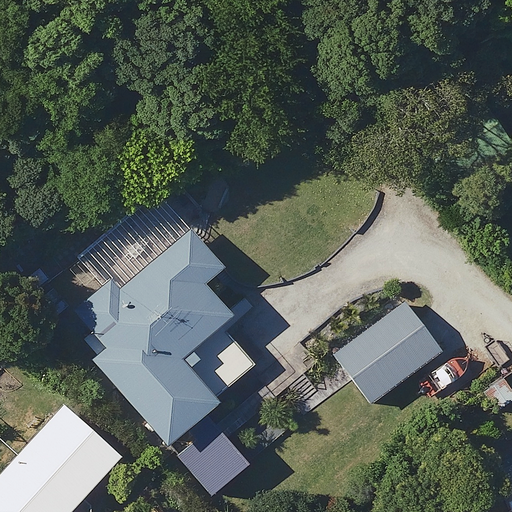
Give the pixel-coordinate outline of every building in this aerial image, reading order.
[(511,144),(511,139),(490,114),(440,158),(465,186),(511,144)] [(216,270),(150,192),(42,283),(101,353),(87,364),(159,450),(250,373),(228,347),(238,339),(195,288),(216,270)] [(432,355),(395,306),(328,356),(366,406),(432,355)] [(0,470),(0,511),(66,511),(114,460),(57,408),(0,470)] [(239,468),(203,429),(170,459),(206,498),(239,468)] [(511,511),(511,457),(484,469),(502,511),(511,511)]
